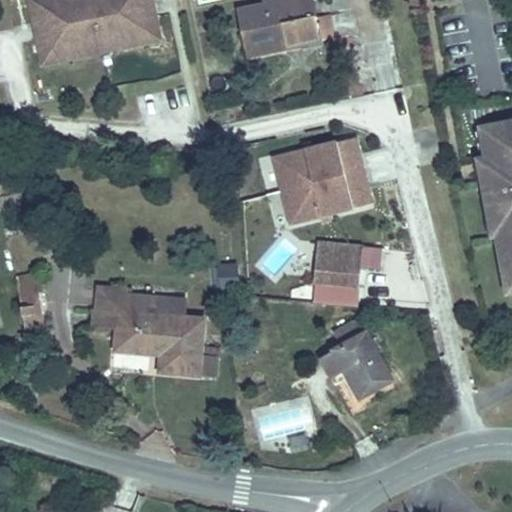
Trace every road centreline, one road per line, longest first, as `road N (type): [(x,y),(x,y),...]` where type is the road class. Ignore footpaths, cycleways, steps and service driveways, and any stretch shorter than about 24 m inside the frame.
road 1 (residential): [(479,446),(404,150),(388,127),(365,113),(330,112),(220,136),(55,122)]
road 2 (residential): [(336,511),(116,462),(0,422)]
road 3 (tertiary): [(341,511),(434,458),(479,446)]
